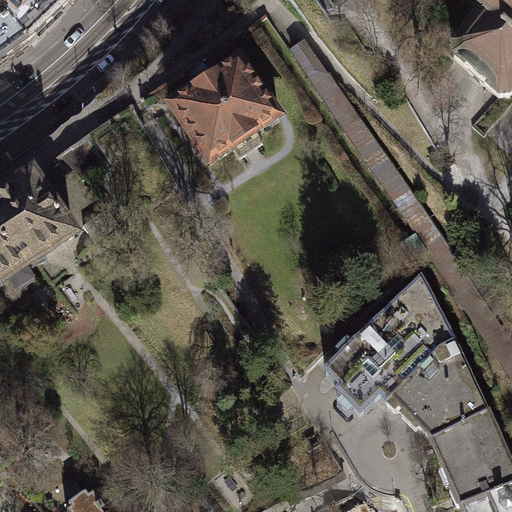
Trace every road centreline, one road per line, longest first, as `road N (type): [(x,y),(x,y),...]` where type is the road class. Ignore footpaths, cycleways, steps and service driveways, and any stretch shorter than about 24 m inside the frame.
road 1 (primary): [(0,149),(86,82),(162,0)]
road 2 (primary): [(109,0),(0,94)]
